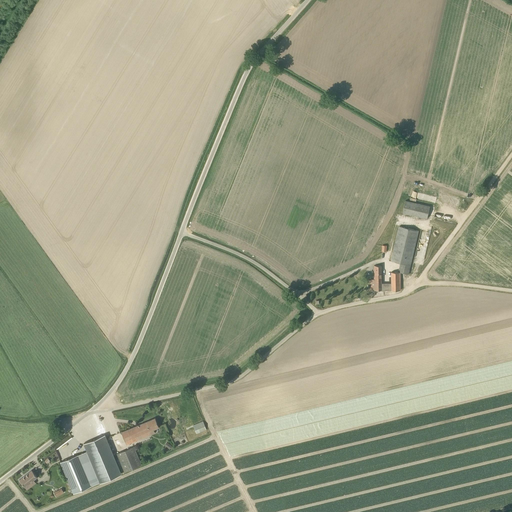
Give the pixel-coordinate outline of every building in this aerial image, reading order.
[(398,168),(374,233),(394,241),(394,242),(422,252),(447,184),(419,174),(418,175),(398,168)] [(381,283),(381,265),(374,265),(374,272),(374,279),(371,279),(371,290),(385,290),(385,283),(381,283)] [(400,278),(400,271),(391,271),(391,272),(392,272),(392,283),(385,283),(385,290),(400,290),(400,278)] [(155,433),(153,429),(158,427),(155,418),(121,432),(125,441),(135,437),(149,431),(151,435),(155,433)] [(197,434),(206,430),(203,421),(194,425),(197,434)] [(100,483),(121,474),(104,435),(84,443),(100,483)] [(124,472),(141,465),(134,446),(116,454),(124,472)] [(73,493),(91,486),(77,454),(60,461),(73,493)] [(34,471),(21,481),(26,488),(39,478),(34,471)]
